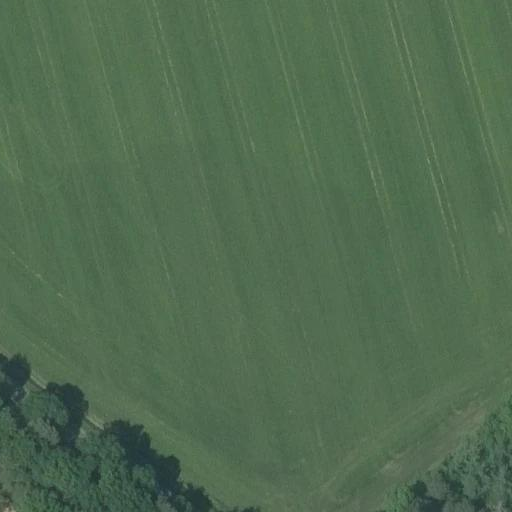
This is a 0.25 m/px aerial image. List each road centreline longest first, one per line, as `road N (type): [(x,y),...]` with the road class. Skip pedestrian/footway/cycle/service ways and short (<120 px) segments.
road 1 (unclassified): [(187,511),(0,363)]
road 2 (unknown): [(393,511),(511,420)]
